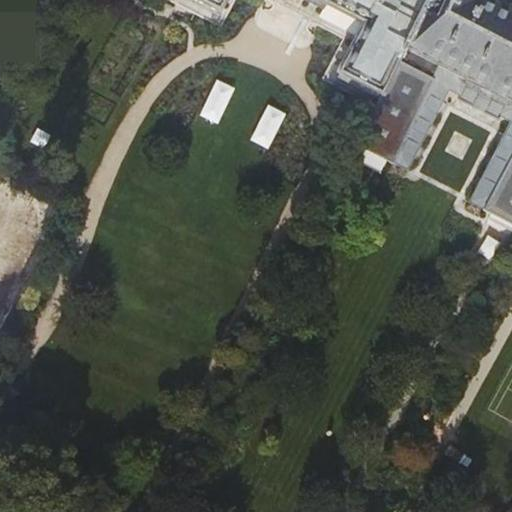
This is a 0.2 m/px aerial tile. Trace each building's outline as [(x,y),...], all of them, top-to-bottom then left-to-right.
[(201,0),(205,1),(203,5),(212,10),(214,6),(216,7),(219,0),(320,0),(319,4),(322,6),(326,0),(363,19),(339,70),(340,71),(338,74),(349,80),(351,76),(366,84),(364,87),(374,92),(376,89),(381,91),(425,0),(201,0)] [(511,8),(495,0),(425,0),(381,91),(375,103),(355,144),(406,169),(446,89),(458,95),(456,99),(498,120),(500,117),(511,122),(470,202),(511,222),(511,8)] [(16,18),(0,9),(0,56),(10,36),(7,35),(16,18)] [(204,263),(233,272),(247,229),(218,220),(204,263)] [(200,269),(179,310),(206,323),(227,283),(200,269)] [(171,323),(153,365),(181,377),(199,335),(171,323)] [(79,357),(52,373),(69,400),(95,383),(79,357)]
